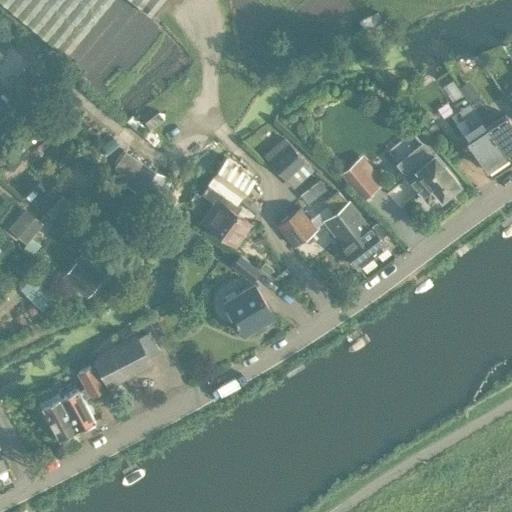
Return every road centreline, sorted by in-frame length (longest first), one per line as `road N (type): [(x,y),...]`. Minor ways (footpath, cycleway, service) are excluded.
road 1 (residential): [(0,501),(294,339),(511,184)]
road 2 (unknown): [(338,308),(291,259),(254,169),(216,106),(201,8)]
road 3 (unclassified): [(511,404),(337,511)]
